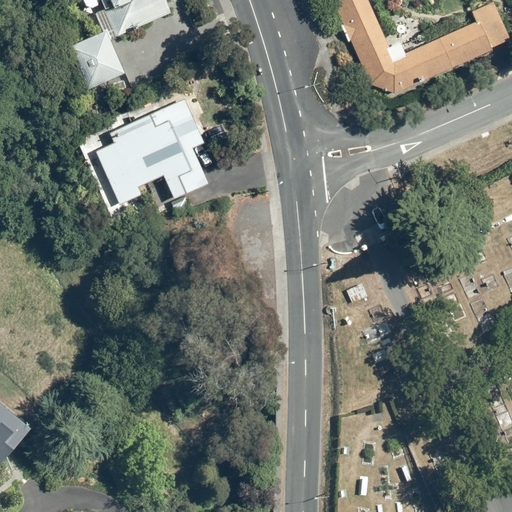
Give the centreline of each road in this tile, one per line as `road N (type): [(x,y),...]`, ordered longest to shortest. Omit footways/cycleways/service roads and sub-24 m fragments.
road 1 (tertiary): [(291,157),(306,330),(304,511)]
road 2 (tertiary): [(291,157),(404,140),(511,95)]
road 3 (tertiary): [(291,157),(250,0)]
